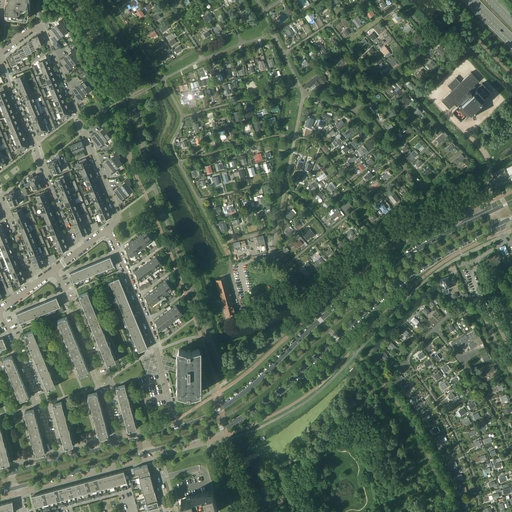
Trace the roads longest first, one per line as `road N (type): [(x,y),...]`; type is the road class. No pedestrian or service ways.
road 1 (secondary): [(148,451),(220,429),(262,405),(404,278),(499,224)]
road 2 (secondary): [(493,209),(371,280),(242,393),(177,427)]
road 3 (residential): [(38,24),(116,214),(108,229)]
road 4 (residential): [(177,427),(155,345),(108,229)]
road 5 (residential): [(76,252),(0,65)]
road 6 (residential): [(118,444),(54,269)]
road 7 (residential): [(55,461),(0,316)]
road 8 (secondary): [(14,488),(148,451)]
